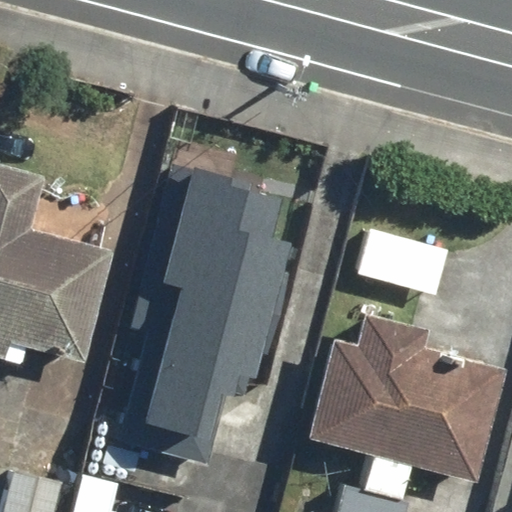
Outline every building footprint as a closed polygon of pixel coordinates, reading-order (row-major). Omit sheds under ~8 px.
[(198,162),(124,442),(208,464),(234,367),(255,373),(261,352),(267,353),(287,277),(281,275),(290,244),(268,238),(282,184),(198,162)] [(0,356),(4,358),(9,339),(80,359),(110,251),(29,229),(43,177),(0,165),(0,356)] [(351,271),(431,292),(444,246),(363,225),(351,271)] [(298,433),(467,478),(497,366),(413,343),(418,326),(356,310),(348,340),(324,334),(298,433)] [(0,506),(0,511),(54,511),(61,481),(9,469),(0,506)] [(306,511),(407,511),(412,497),(348,480),(339,511),(330,511),(308,506),(306,511)]
